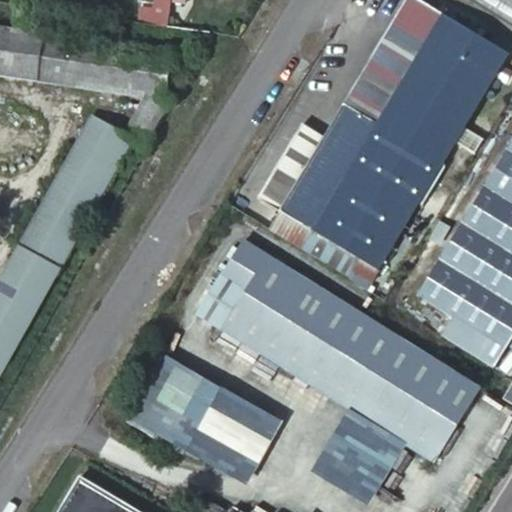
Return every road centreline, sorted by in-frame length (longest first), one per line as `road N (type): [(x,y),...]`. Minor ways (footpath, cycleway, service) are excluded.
road 1 (unclassified): [(0,485),(305,0)]
road 2 (unknown): [(52,402),(178,485),(229,495),(281,474),(333,405)]
